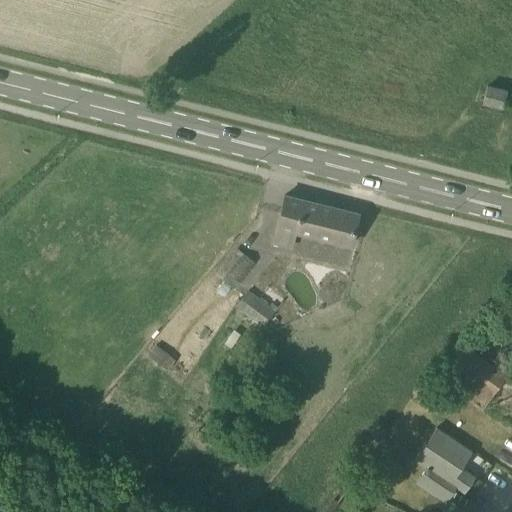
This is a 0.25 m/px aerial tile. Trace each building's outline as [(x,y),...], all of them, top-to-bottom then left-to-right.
[(487,86),(483,102),(502,107),(506,91),(487,86)] [(351,245),(358,214),(284,195),(277,227),(297,231),(351,245)] [(233,288),(254,263),(236,248),(215,273),(233,288)] [(269,306),(248,290),(235,307),(262,327),(275,310),(269,306)] [(155,344),(146,356),(167,371),(176,359),(155,344)] [(493,367),(466,349),(443,382),(482,410),(511,366),(511,360),(502,354),(493,367)] [(464,491),(474,476),(460,466),(471,451),(436,427),(415,457),(426,465),(416,481),(445,501),(456,486),(464,491)]
